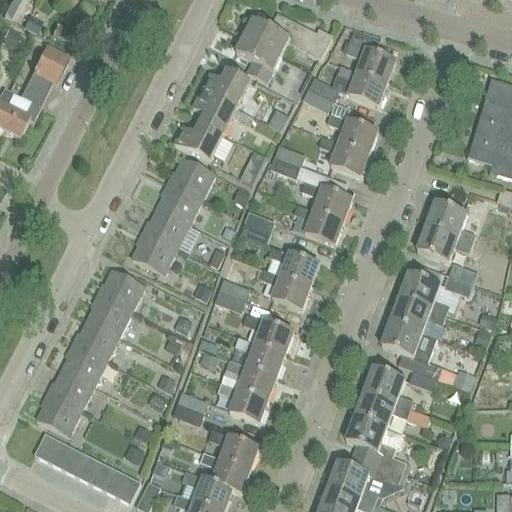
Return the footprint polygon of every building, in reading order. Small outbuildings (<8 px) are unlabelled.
[(71,10),(76,1),(74,0),(60,0),(59,4),(71,10)] [(244,42),(281,61),(289,46),(308,55),(307,59),(320,65),(332,42),(319,35),(316,39),(277,20),(270,34),(253,26),(244,42)] [(357,78),(387,89),(395,66),(375,59),(379,47),(353,38),(345,59),(361,66),(357,78)] [(267,89),(281,61),(244,42),(236,59),(253,67),(247,79),(267,89)] [(32,78),(52,88),(55,90),(69,63),(46,51),(32,78)] [(283,61),(275,79),(295,88),(303,70),(283,61)] [(387,89),(357,78),(340,72),(336,82),(353,88),(348,101),(378,113),(387,89)] [(201,96),(237,115),(250,88),(227,76),(221,86),(209,80),(201,96)] [(1,111),(0,112),(0,135),(19,145),(28,126),(32,128),(40,112),(52,88),(32,78),(20,102),(31,108),(22,121),(6,112),(1,111)] [(308,95),(333,108),(339,96),(314,84),(308,95)] [(511,91),(491,85),(484,108),(468,164),(492,172),(489,180),(511,186),(511,91)] [(0,112),(1,111),(6,112),(13,98),(3,93),(0,98),(0,112)] [(327,119),(333,108),(308,95),(303,107),(327,119)] [(253,123),(237,115),(201,96),(192,113),(204,119),(200,129),(223,141),(233,121),(249,129),(253,123)] [(275,111),(266,128),(279,135),(288,119),(275,111)] [(338,149),(368,160),(377,137),(347,126),(347,127),(330,120),(327,130),(343,136),(338,149)] [(210,168),(223,141),(200,129),(195,139),(182,132),(174,149),(210,168)] [(368,160),(338,149),(322,142),(318,152),(335,158),(330,171),(360,183),(368,160)] [(254,170),(261,161),(248,151),(241,161),(254,170)] [(274,164),(300,173),(304,162),(279,152),(274,164)] [(296,185),(300,173),(274,164),(270,175),(296,185)] [(167,189),(202,207),(215,182),(182,165),(175,179),(173,178),(167,189)] [(313,217),(343,228),(351,205),(322,194),(321,194),(305,188),(301,197),(318,203),(313,217)] [(189,232),(202,207),(167,189),(162,200),(164,202),(157,215),(189,232)] [(511,211),(511,198),(500,195),(496,207),(511,211)] [(426,233),(471,250),(475,241),(461,236),(467,221),(435,209),(426,233)] [(343,228),(313,217),(296,210),(293,220),(309,226),(304,240),(334,251),(343,228)] [(177,256),(189,232),(157,215),(150,229),(148,228),(142,239),(177,256)] [(244,230),(270,239),(274,227),(249,218),(244,230)] [(265,251),(270,239),(244,230),(240,242),(265,251)] [(468,260),(471,250),(426,233),(417,257),(449,269),(454,254),(468,260)] [(164,281),(177,256),(142,239),(137,250),(139,251),(132,265),(164,281)] [(208,269),(219,273),(226,257),(215,252),(208,269)] [(280,281),(310,292),(319,270),(289,258),(288,259),(271,253),(268,262),(285,268),(280,281)] [(448,282),(472,291),(477,280),(453,270),(448,282)] [(310,292),(280,281),(263,275),(259,284),(277,291),(272,305),(301,316),(310,292)] [(97,302),(132,319),(144,294),(112,277),(105,292),(103,290),(97,302)] [(455,315),(448,312),(434,307),(440,292),(408,280),(399,304),(452,324),(455,315)] [(468,303),(472,291),(448,282),(444,294),(468,303)] [(219,297),(244,307),(249,295),(224,286),(219,297)] [(240,319),(244,307),(219,297),(215,309),(240,319)] [(119,343),(132,319),(97,302),(92,312),(94,313),(87,327),(119,343)] [(449,334),(452,324),(399,304),(390,328),(422,340),(427,325),(441,331),(441,332),(449,334)] [(193,324),(199,313),(187,306),(181,317),(193,324)] [(254,349),(284,360),(293,337),(263,326),(263,327),(246,320),(242,330),(259,336),(254,349)] [(106,368),(119,343),(87,327),(80,341),(78,339),(72,351),(106,368)] [(390,328),(381,352),(402,360),(397,371),(412,376),(437,386),(441,374),(427,369),(430,359),(436,345),(422,340),(390,328)] [(284,360),(254,349),(237,343),(234,352),(251,358),(246,372),(276,383),(284,360)] [(94,392),(106,368),(72,351),(66,362),(69,363),(62,376),(94,392)] [(276,383),(246,372),(229,365),(225,375),(242,381),(237,394),(268,405),(276,383)] [(363,399),(409,416),(413,407),(399,402),(404,387),(372,375),(368,386),(364,386),(361,394),(364,397),(363,399)] [(81,417),(94,392),(62,376),(55,390),(53,389),(47,400),(81,417)] [(432,398),(437,386),(412,376),(408,388),(432,398)] [(268,405),(237,394),(221,388),(217,397),(234,404),(229,417),(259,428),(268,405)] [(177,410),(203,419),(207,408),(182,398),(177,410)] [(359,411),(354,423),(388,435),(392,421),(406,426),(427,434),(431,423),(409,416),(363,399),(363,400),(358,400),(355,408),(359,411)] [(69,442),(81,417),(47,400),(41,411),(43,412),(36,426),(69,442)] [(198,432),(203,419),(177,410),(173,422),(198,432)] [(400,452),(404,441),(388,435),(354,423),(350,434),(346,434),(343,442),(346,445),(345,447),(356,450),(351,461),(377,471),(401,480),(406,469),(392,463),(396,451),(400,452)] [(220,465),(250,476),(258,453),(228,441),(228,442),(211,436),(208,445),(224,451),(220,465)] [(58,446),(45,439),(34,461),(47,468),(58,446)] [(72,453),(58,446),(47,468),(61,475),(72,453)] [(85,460),(72,453),(61,475),(74,482),(85,460)] [(250,476),(220,465),(203,458),(199,467),(216,474),(211,486),(211,487),(232,496),(241,499),(250,476)] [(99,467),(85,460),(74,482),(89,489),(99,467)] [(337,469),(328,493),(374,510),(377,501),(382,503),(402,494),(402,493),(397,491),(397,492),(372,483),(377,471),(351,461),(347,473),(337,469)] [(157,466),(151,479),(167,486),(173,473),(157,466)] [(113,474),(99,467),(89,489),(102,496),(113,474)] [(397,492),(401,480),(377,471),(372,483),(397,492)] [(126,481),(113,474),(102,496),(116,503),(126,481)] [(211,487),(211,486),(202,483),(202,484),(185,478),(182,487),(198,493),(193,506),(208,511),(225,511),(232,496),(211,487)] [(140,488),(126,481),(116,503),(129,510),(140,488)] [(149,488),(136,511),(150,511),(160,494),(149,488)] [(373,511),(374,510),(328,493),(320,511),(373,511)] [(208,511),(193,506),(177,500),(173,510),(179,511),(208,511)]
